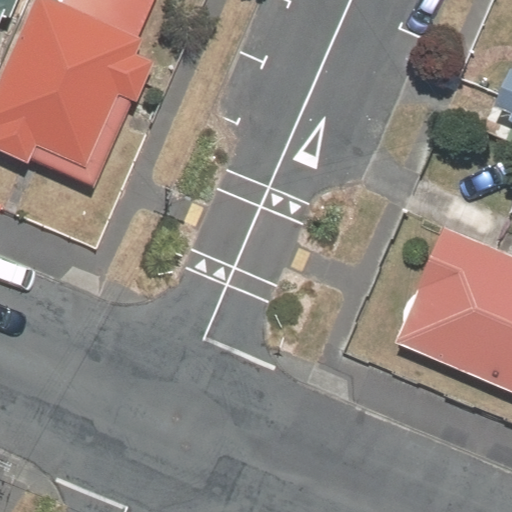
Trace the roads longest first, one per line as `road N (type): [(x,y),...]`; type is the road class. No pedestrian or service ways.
road 1 (residential): [(348,0),(162,421)]
road 2 (residential): [(162,421),(380,511)]
road 3 (residential): [(0,353),(162,421)]
